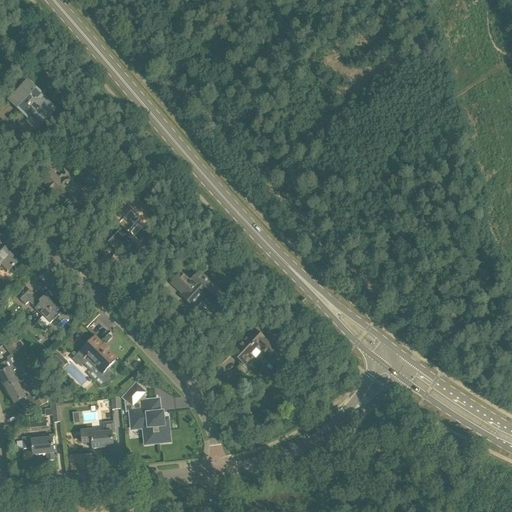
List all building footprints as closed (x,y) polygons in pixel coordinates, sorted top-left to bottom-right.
[(22,56),(15,50),(11,55),(18,61),(22,56)] [(28,81),(11,100),(22,110),(21,111),(28,118),(31,114),(43,124),(55,110),(42,97),(44,95),(28,81)] [(43,180),(43,181),(43,182),(44,183),(44,184),(45,185),(46,186),(63,202),(67,205),(75,213),(82,205),(74,197),(71,195),(72,195),(73,194),(74,193),(75,192),(76,190),(76,189),(76,188),(76,187),(75,186),(77,184),(84,190),(87,193),(101,178),(98,175),(90,167),(79,179),(77,178),(72,173),(72,172),(73,172),(73,171),(73,170),(73,169),(72,168),(72,167),(71,167),(71,166),(70,166),(69,166),(68,166),(67,166),(66,166),(66,167),(65,167),(65,168),(65,169),(64,169),(64,170),(65,171),(65,172),(65,173),(60,179),(59,180),(55,176),(54,175),(53,175),(53,174),(52,174),(51,174),(50,174),(49,174),(48,174),(47,174),(46,175),(45,175),(45,176),(44,176),(44,177),(44,178),(43,178),(43,179),(43,180)] [(131,238),(133,236),(123,228),(108,243),(118,252),(119,250),(134,264),(146,251),(131,238)] [(0,243),(0,267),(1,266),(8,272),(19,262),(0,243)] [(214,287),(215,286),(199,273),(191,282),(181,273),(172,284),(183,294),(181,296),(190,304),(192,303),(196,306),(204,298),(214,308),(226,297),(214,287)] [(239,275),(235,280),(240,285),(245,280),(239,275)] [(14,283),(9,278),(3,286),(9,291),(14,283)] [(63,305),(50,292),(40,301),(30,291),(30,290),(20,300),(26,305),(30,302),(37,308),(36,310),(50,324),(60,315),(57,312),(63,305)] [(270,335),(266,340),(255,329),(232,355),(244,365),(252,356),(255,358),(261,351),(273,362),(285,349),(270,335)] [(56,334),(50,340),(55,345),(61,339),(56,334)] [(96,337),(81,352),(73,359),(81,367),(88,360),(97,369),(94,371),(107,384),(113,378),(106,371),(117,359),(118,360),(118,359),(96,337)] [(16,344),(13,339),(4,345),(7,350),(16,344)] [(20,342),(16,344),(7,350),(10,355),(11,356),(13,355),(24,347),(20,341),(20,342)] [(53,360),(62,370),(68,364),(59,354),(53,360)] [(3,372),(0,374),(0,377),(3,382),(2,383),(6,390),(18,384),(24,380),(24,379),(17,367),(16,365),(11,368),(8,361),(5,363),(0,366),(0,365),(0,366),(3,372)] [(18,384),(6,390),(9,398),(11,397),(15,404),(19,402),(23,408),(29,405),(18,384)] [(145,393),(137,385),(125,399),(127,401),(125,403),(126,413),(131,412),(133,429),(144,428),(146,445),(170,442),(168,419),(163,420),(163,413),(160,414),(159,401),(146,402),(146,398),(143,395),(145,393)] [(48,403),(44,397),(34,403),(37,408),(48,403)] [(120,397),(112,398),(113,411),(121,410),(120,397)] [(60,404),(52,405),(52,406),(53,416),(54,423),(62,423),(60,404)] [(81,422),(79,412),(72,413),(74,423),(81,422)] [(113,435),(116,434),(115,422),(104,424),(104,431),(94,432),(94,429),(81,430),(82,433),(83,443),(89,442),(89,444),(92,443),(93,449),(107,448),(108,455),(114,454),(114,447),(113,435)] [(20,437),(20,434),(17,431),(14,432),(12,434),(12,437),(15,440),(18,439),(20,437)] [(53,435),(40,436),(41,440),(33,441),(32,437),(23,438),(24,450),(33,449),(34,456),(47,454),(48,461),(55,461),(54,453),(53,435)]
